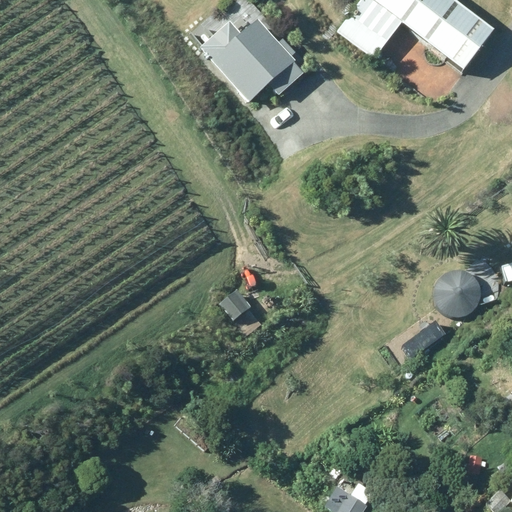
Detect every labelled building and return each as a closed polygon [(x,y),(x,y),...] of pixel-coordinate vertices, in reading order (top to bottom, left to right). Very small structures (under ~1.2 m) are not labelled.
[(301,63),(244,0),(237,0),(190,42),(250,109),(301,63)] [(465,69),(496,30),(457,0),(359,0),(337,29),(375,58),(403,22),(465,69)] [(511,206),(478,230),(493,253),(511,240),(511,206)] [(430,299),(430,301),(431,304),(432,306),(433,308),(434,310),(435,312),(437,314),(438,316),(440,317),(442,318),(444,319),(447,320),(449,321),(451,321),(454,322),(456,321),(458,321),(461,321),(463,320),(465,319),(467,318),(469,317),(471,315),(473,313),(474,312),(476,310),(477,307),(478,305),(478,303),(479,301),(479,298),(479,296),(479,294),(479,291),(478,289),(477,287),(476,285),(475,283),(474,281),(473,279),(471,278),(470,276),(468,275),(466,274),(464,273),(462,272),(460,271),(458,271),(456,271),(454,271),(452,271),(450,271),(448,271),(446,272),(444,273),(442,274),(440,275),(438,276),(437,278),(435,279),(434,281),(433,283),(432,285),(431,287),(430,289),(430,291),(430,293),(429,295),(430,297),(430,299)] [(323,323),(323,326),(325,333),(326,336),(328,338),(330,339),(332,341),(335,342),(337,342),(340,342),(343,342),(345,341),(348,340),(350,338),(352,336),(366,334),(362,308),(343,311),(341,310),(338,310),(335,310),(333,311),(331,312),(328,314),(327,316),(325,318),(324,321),(323,323)] [(368,511),(378,500),(349,477),(331,500),(340,507),(335,511),(368,511)] [(498,489),(485,504),(493,511),(499,511),(511,500),(498,489)]
